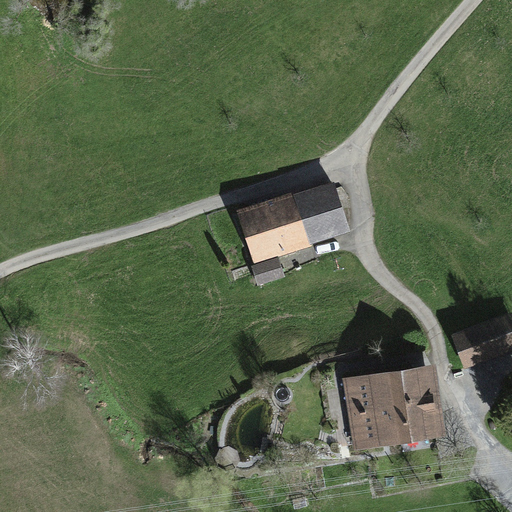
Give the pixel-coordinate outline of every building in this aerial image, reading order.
[(31,0),(51,20),(56,16),(69,29),(86,13),(73,0),(31,0)] [(294,190),(236,208),(254,265),(312,246),(311,244),(351,231),(335,180),(295,192),(294,190)] [(279,258),(252,266),(258,286),(285,278),(279,258)] [(511,311),(452,334),(465,368),(511,350),(511,311)] [(436,362),(343,377),(354,450),(447,435),(436,362)]
